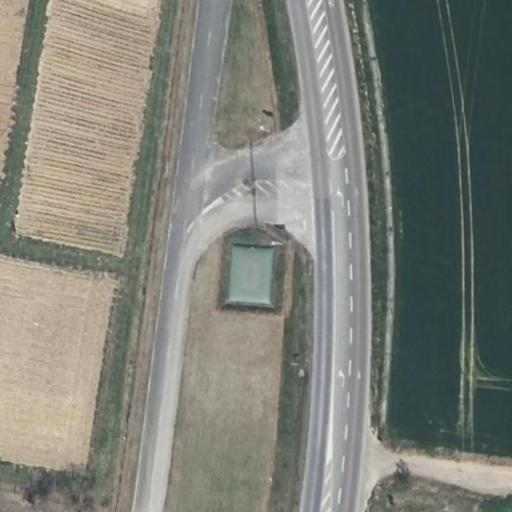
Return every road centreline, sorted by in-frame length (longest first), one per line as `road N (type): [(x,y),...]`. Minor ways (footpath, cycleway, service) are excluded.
road 1 (track): [(0,243),(137,271),(169,0)]
road 2 (tertiary): [(328,511),(343,349),(340,178)]
road 3 (unclassified): [(184,220),(145,511)]
road 4 (unclassified): [(213,0),(184,220)]
road 5 (tertiary): [(340,178),(317,0)]
road 6 (track): [(511,471),(337,446)]
road 7 (unclassified): [(184,220),(246,188),(340,178)]
